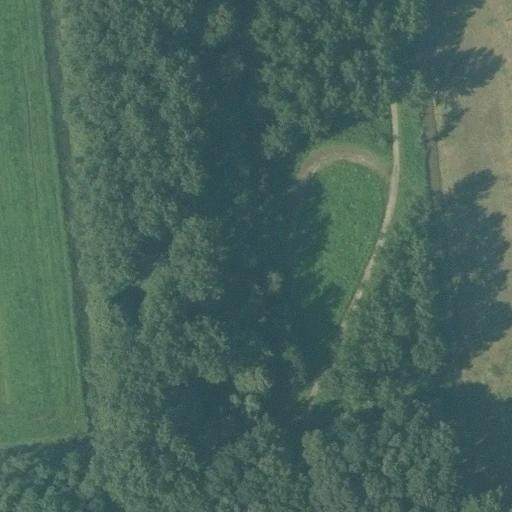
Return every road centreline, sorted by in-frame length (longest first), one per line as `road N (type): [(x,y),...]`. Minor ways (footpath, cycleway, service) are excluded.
road 1 (track): [(67,0),(116,461),(127,491),(301,375)]
road 2 (track): [(314,511),(304,425),(383,244),(395,173)]
road 3 (track): [(395,173),(367,158),(339,156),(310,163),(295,188),(304,425)]
